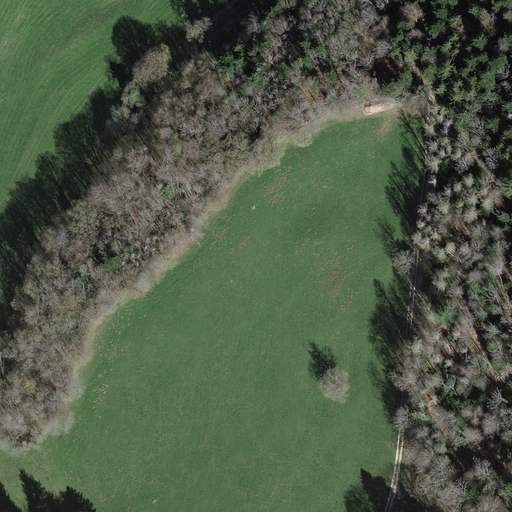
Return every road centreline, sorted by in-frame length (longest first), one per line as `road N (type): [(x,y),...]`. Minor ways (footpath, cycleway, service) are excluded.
road 1 (track): [(385,511),(400,441),(435,85),(463,0)]
road 2 (track): [(408,334),(424,297),(478,223),(511,202)]
